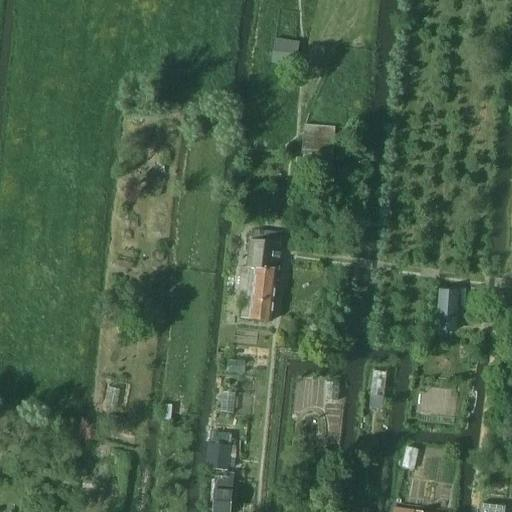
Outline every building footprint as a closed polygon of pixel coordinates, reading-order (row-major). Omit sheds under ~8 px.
[(295,68),(299,43),(274,39),(271,65),(295,68)] [(303,126),(301,153),(300,169),(330,172),(331,162),(341,163),(342,145),(333,145),(334,128),(303,126)] [(280,235),(250,231),(245,268),(241,268),(238,292),(243,293),(240,319),(269,322),(280,235)] [(438,292),(435,332),(451,333),(453,312),(457,312),(458,293),(438,292)] [(207,444),(205,470),(207,470),(227,472),(229,459),(230,447),(210,445),(207,444)] [(228,511),(230,493),(232,474),(227,474),(226,478),(214,477),(211,511),(228,511)]
